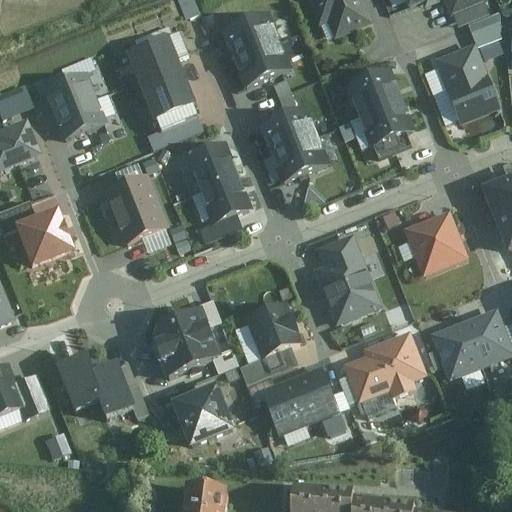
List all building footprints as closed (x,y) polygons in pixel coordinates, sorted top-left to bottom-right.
[(197,0),(180,0),(190,22),(204,16),(197,0)] [(363,1),(362,0),(308,0),(321,33),(330,30),(336,45),(374,31),(363,1)] [(403,0),(409,17),(445,3),(452,0),(403,0)] [(486,0),(452,0),(445,3),(452,22),(489,8),(486,0)] [(271,21),(225,38),(235,66),(281,49),(271,21)] [(168,40),(129,56),(157,123),(196,108),(168,40)] [(281,49),(235,66),(246,94),(292,77),(281,49)] [(476,52),(437,68),(450,100),(489,84),(476,52)] [(45,94),(55,118),(97,101),(87,76),(45,94)] [(361,125),(404,108),(392,78),(349,94),(361,125)] [(489,84),(450,100),(463,131),(502,116),(489,84)] [(24,89),(0,98),(0,117),(2,123),(33,111),(24,89)] [(55,118),(65,143),(107,125),(97,101),(55,118)] [(373,156),(416,139),(404,108),(361,125),(373,156)] [(308,116),(262,133),(273,162),(319,144),(308,116)] [(0,174),(39,159),(25,125),(0,135),(0,174)] [(319,144),(273,162),(284,190),(330,172),(319,144)] [(239,180),(226,147),(188,163),(201,195),(239,180)] [(158,205),(148,179),(106,196),(116,222),(158,205)] [(252,212),(239,180),(201,195),(214,228),(238,218),(252,212)] [(511,180),(485,192),(498,224),(511,218),(511,180)] [(14,229),(35,221),(29,205),(0,216),(0,227),(4,237),(16,232),(14,229)] [(169,231),(158,205),(116,222),(126,247),(169,231)] [(35,221),(14,229),(16,232),(29,269),(71,253),(56,213),(35,221)] [(452,216),(407,234),(425,280),(470,262),(452,216)] [(243,232),(238,218),(214,228),(201,233),(207,246),(243,232)] [(511,218),(498,224),(511,257),(511,256),(511,218)] [(383,311),(355,240),(321,253),(329,271),(318,276),(338,328),(383,311)] [(0,326),(13,322),(0,290),(0,326)] [(248,322),(264,363),(293,351),(303,347),(287,306),(248,322)] [(222,361),(203,312),(176,323),(196,371),(222,361)] [(466,328),(484,372),(511,360),(511,348),(498,315),(466,328)] [(163,328),(155,347),(168,382),(196,371),(176,323),(163,328)] [(433,341),(451,386),(484,372),(466,328),(433,341)] [(411,337),(366,355),(369,363),(348,371),(362,405),(391,393),(394,401),(416,392),(413,385),(427,379),(411,337)] [(300,370),(293,351),(264,363),(241,372),(248,390),(300,370)] [(91,376),(83,358),(55,369),(73,415),(101,404),(91,376)] [(91,376),(101,404),(108,422),(134,412),(136,411),(129,393),(118,365),(91,376)] [(7,368),(0,370),(0,420),(24,412),(7,368)] [(293,385),(310,428),(339,416),(322,373),(293,385)] [(263,396),(281,440),(310,428),(293,385),(263,396)] [(219,389),(174,407),(191,451),(236,433),(219,389)] [(129,393),(136,411),(134,412),(138,422),(149,417),(138,390),(129,393)] [(63,437),(46,444),(53,462),(71,455),(63,437)] [(186,511),(226,511),(230,488),(191,484),(186,511)] [(294,489),(293,511),(355,511),(357,499),(357,493),(294,489)] [(418,511),(419,505),(357,499),(355,511),(418,511)]
